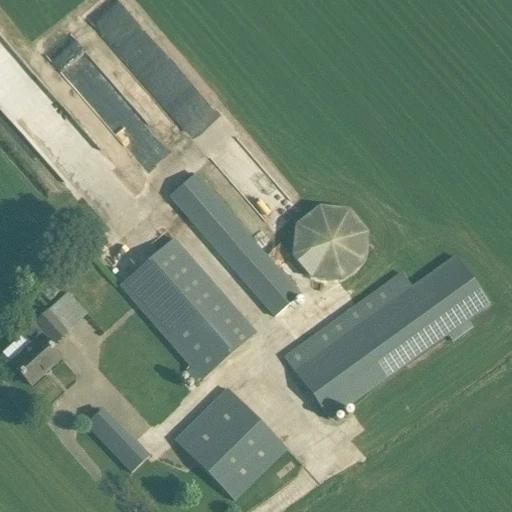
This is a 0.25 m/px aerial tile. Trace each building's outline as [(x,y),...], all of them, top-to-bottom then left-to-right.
[(0,55),(7,64),(16,57),(0,36),(0,55)] [(47,59),(112,131),(135,111),(69,39),(47,59)] [(157,93),(145,77),(143,78),(169,114),(194,95),(171,64),(161,72),(170,84),(157,93)] [(196,175),(170,198),(274,317),(297,297),(300,295),(196,175)] [(313,281),(341,283),(365,264),(368,234),(349,210),(319,207),(295,227),(292,258),(313,281)] [(171,239),(118,284),(191,370),(186,374),(196,385),(200,381),(253,336),(171,239)] [(403,274),(326,328),(285,359),(329,420),(445,335),(450,342),(464,332),(458,325),(487,304),(454,258),(413,288),(403,274)] [(67,333),(53,319),(47,312),(34,324),(44,334),(11,365),(31,386),(61,359),(50,347),(54,344),(54,345),(67,333)] [(175,442),(234,502),(285,452),(226,392),(175,442)] [(86,426),(131,474),(149,457),(103,409),(86,426)]
